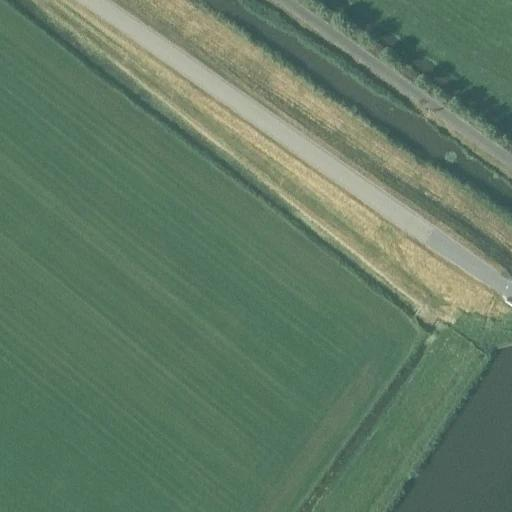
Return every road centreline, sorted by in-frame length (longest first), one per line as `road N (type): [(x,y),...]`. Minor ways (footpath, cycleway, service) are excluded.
road 1 (unclassified): [(511,292),(91,0)]
road 2 (unclassified): [(283,0),(511,161)]
